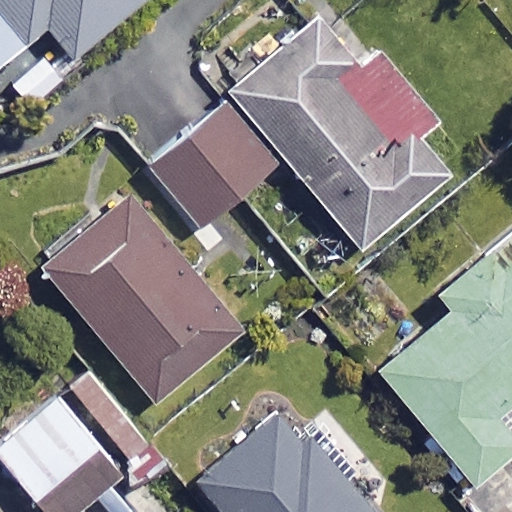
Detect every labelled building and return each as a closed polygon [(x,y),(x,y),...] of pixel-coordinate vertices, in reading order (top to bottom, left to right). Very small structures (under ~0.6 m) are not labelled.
[(0,0),(0,73),(50,31),(79,65),(155,0),(0,0)] [(363,69),(326,21),(237,90),(365,255),(475,170),(384,52),(363,69)] [(278,170),(231,109),(153,169),(200,230),(278,170)] [(243,340),(132,199),(47,266),(158,407),(243,340)] [(511,242),(444,298),(456,313),(384,371),(476,486),(511,457),(511,242)] [(104,446),(58,391),(0,439),(0,455),(38,501),(104,446)] [(375,511),(290,408),(200,482),(225,511),(375,511)]
